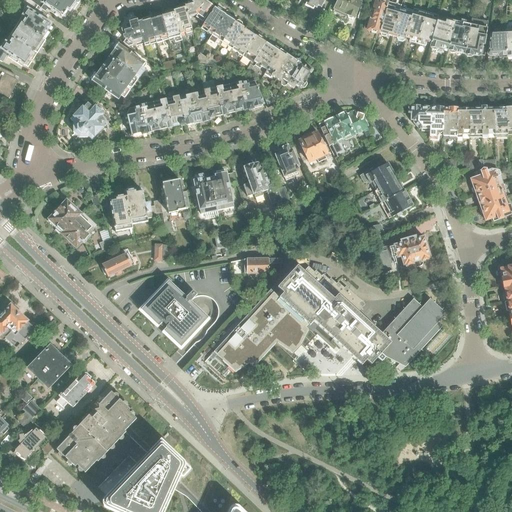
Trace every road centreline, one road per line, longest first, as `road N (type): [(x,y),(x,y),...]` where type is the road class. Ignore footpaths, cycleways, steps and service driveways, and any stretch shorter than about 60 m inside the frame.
road 1 (residential): [(22,176),(211,143),(362,85)]
road 2 (residential): [(200,425),(176,389),(0,222)]
road 3 (residential): [(468,377),(271,396),(214,410),(200,425)]
road 4 (residential): [(0,240),(200,425)]
road 5 (residential): [(22,176),(45,97),(110,0)]
road 6 (residential): [(463,248),(438,184),(362,85)]
road 7 (unknown): [(371,511),(325,481),(317,453),(337,411),(383,389)]
road 8 (residential): [(511,83),(362,85)]
road 9 (residential): [(362,85),(333,55),(241,0)]
road 10 (residential): [(468,377),(474,332),(463,248)]
